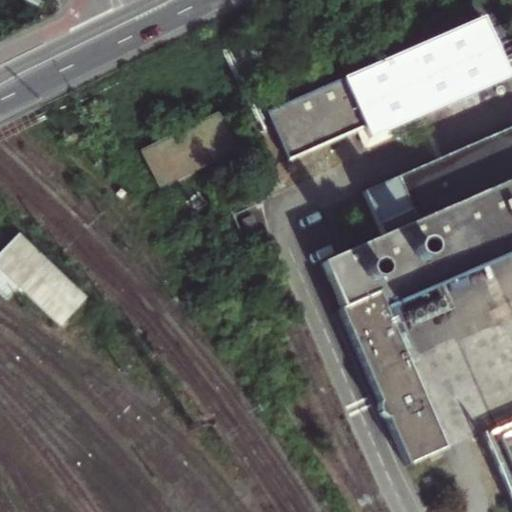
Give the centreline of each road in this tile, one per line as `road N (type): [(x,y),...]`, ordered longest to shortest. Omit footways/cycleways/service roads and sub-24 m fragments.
road 1 (primary): [(0,103),(205,0)]
road 2 (primary): [(152,0),(0,75)]
